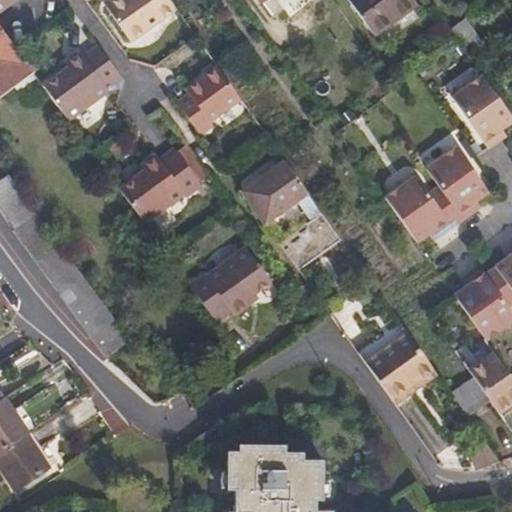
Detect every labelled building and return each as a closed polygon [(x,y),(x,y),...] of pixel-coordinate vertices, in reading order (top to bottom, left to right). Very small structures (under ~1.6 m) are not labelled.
[(0,0),(0,12),(16,0),(0,0)] [(132,43),(177,12),(168,0),(119,0),(106,9),(132,43)] [(348,0),(372,35),(417,4),(414,0),(348,0)] [(478,39),(463,19),(448,30),(463,50),(478,39)] [(33,74),(2,31),(0,28),(0,75),(11,90),(33,74)] [(117,75),(118,74),(97,46),(80,59),(77,54),(64,63),(68,68),(42,86),(54,103),(67,120),(108,92),(103,86),(117,75)] [(210,123),(240,101),(217,69),(186,91),(189,95),(177,103),(201,136),(213,128),(210,123)] [(0,98),(11,90),(0,75),(0,98)] [(511,120),(481,76),(450,96),(486,147),(497,139),(493,132),(499,129),(511,120)] [(503,136),(499,129),(493,132),(497,139),(503,136)] [(486,191),(453,148),(424,170),(436,186),(461,219),(473,211),(468,205),(473,201),(486,191)] [(194,189),(199,185),(173,150),(154,164),(150,159),(140,165),(143,170),(118,190),(144,224),(158,214),(180,197),(183,198),(194,189)] [(320,212),(284,162),(242,192),(265,223),(296,201),(310,219),(320,212)] [(20,192),(8,175),(0,180),(0,203),(2,206),(20,192)] [(425,195),(412,177),(382,199),(401,224),(415,243),(426,234),(431,231),(436,238),(450,228),(425,195)] [(205,193),(199,185),(194,189),(200,196),(205,193)] [(461,219),(436,186),(425,195),(450,228),(461,219)] [(128,339),(102,305),(31,206),(20,192),(2,206),(0,207),(0,208),(15,228),(13,230),(85,327),(106,356),(128,339)] [(478,207),(473,201),(468,205),(473,211),(478,207)] [(297,268),(339,238),(320,212),(310,219),(278,242),(297,268)] [(436,238),(431,231),(426,234),(432,241),(436,238)] [(511,242),(505,247),(509,253),(504,257),(491,266),(510,293),(511,294),(511,242)] [(504,257),(509,253),(505,247),(500,251),(504,257)] [(246,301),(270,282),(245,248),(207,275),(206,274),(189,285),(216,323),(229,313),(233,317),(248,306),(246,301)] [(510,293),(491,266),(486,269),(506,296),(510,293)] [(481,273),(477,267),(471,272),(471,281),(469,282),(463,286),(451,294),(464,312),(483,340),(511,318),(511,316),(500,300),(481,273)] [(506,296),(486,269),(481,273),(500,300),(506,296)] [(469,282),(464,275),(459,280),(463,286),(469,282)] [(411,385),(433,370),(408,335),(366,365),(394,403),(414,390),(411,385)] [(472,379),(498,360),(492,351),(466,370),(472,379)] [(511,380),(498,360),(472,379),(484,395),(488,402),(501,420),(511,412),(511,380)] [(414,390),(436,374),(433,370),(411,385),(414,390)] [(0,399),(11,393),(0,376),(0,399)] [(488,402),(484,395),(472,379),(450,394),(466,417),(488,402)] [(38,428),(12,391),(11,393),(0,399),(0,447),(3,451),(35,429),(38,428)] [(505,425),(511,419),(511,412),(501,420),(505,425)] [(58,463),(35,429),(3,451),(25,484),(58,463)] [(505,470),(479,434),(465,446),(484,471),(490,470),(505,470)] [(281,460),(281,451),(263,451),(241,451),(241,459),(235,459),(226,459),(226,498),(236,498),(235,511),(313,511),(313,506),(320,506),(320,476),(319,470),(302,470),(301,461),(288,460),(281,460)]
